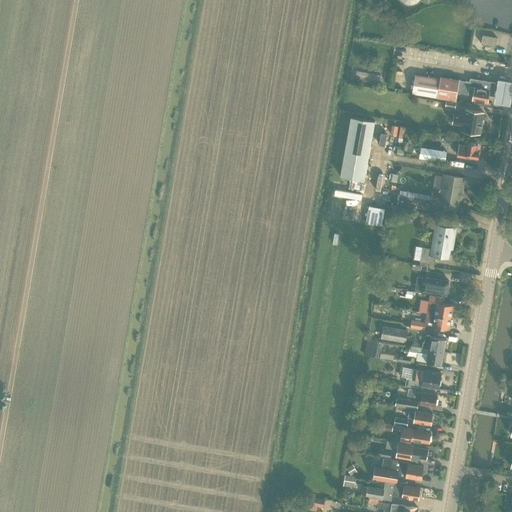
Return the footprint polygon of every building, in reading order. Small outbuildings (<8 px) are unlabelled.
[(444,0),(421,0),(422,19),(444,19),(444,0)] [(484,35),(482,44),(497,46),(499,38),(484,35)] [(441,77),(441,78),(416,74),(413,93),(438,97),(456,101),(458,92),(474,95),(473,100),(488,102),(489,95),(494,96),(497,83),(483,80),(483,81),(480,80),(471,78),(470,82),(460,80),(441,77)] [(511,91),(500,91),(498,113),(511,113),(511,91)] [(456,108),(457,102),(447,100),(446,106),(456,108)] [(484,112),(475,111),(465,109),(464,114),(454,113),(453,123),(463,125),(462,130),(481,133),(481,132),(483,131),(484,127),(482,124),(484,112)] [(365,180),(370,149),(376,121),(351,117),(341,176),(365,180)] [(461,137),(447,135),(446,141),(460,143),(458,156),(478,159),(480,145),(465,142),(466,138),(461,138),(461,137)] [(422,146),(420,157),(445,161),(447,151),(422,146)] [(400,194),(399,204),(444,212),(445,205),(450,206),(458,207),(459,198),(462,198),(465,177),(455,176),(443,174),(443,176),(436,175),(431,199),(400,194)] [(467,175),(466,187),(476,187),(477,176),(467,175)] [(369,206),(366,222),(383,225),(386,209),(369,206)] [(423,247),(421,260),(428,261),(435,262),(437,255),(449,257),(451,248),(453,248),(457,228),(435,224),(431,248),(423,247)] [(413,263),(412,268),(414,271),(418,271),(421,269),(422,265),(413,263)] [(421,291),(447,295),(449,281),(424,277),(421,291)] [(431,294),(430,301),(432,301),(438,302),(443,303),(445,297),(431,294)] [(430,301),(428,313),(435,314),(451,317),(454,305),(445,304),(443,303),(438,302),(432,301),(430,301)] [(426,323),(426,325),(434,326),(441,327),(449,329),(451,317),(435,314),(428,313),(426,323)] [(411,327),(425,330),(426,323),(412,320),(411,327)] [(408,330),(384,326),(382,338),(406,343),(408,330)] [(447,338),(431,336),(426,335),(425,342),(423,341),(422,347),(422,348),(445,352),(446,346),(447,346),(448,340),(447,340),(447,338)] [(383,342),(368,340),(365,355),(380,358),(383,342)] [(411,345),(410,351),(419,352),(417,360),(427,361),(435,363),(443,364),(443,362),(444,363),(445,357),(444,357),(445,352),(422,348),(422,347),(413,345),(411,345)] [(404,354),(399,353),(397,361),(411,364),(412,356),(404,354)] [(422,370),(414,368),(404,367),(402,376),(407,377),(405,386),(418,388),(420,380),(423,381),(422,386),(439,388),(442,373),(433,372),(434,371),(425,370),(422,370)] [(422,392),(416,391),(416,389),(409,388),(408,395),(415,397),(421,398),(420,403),(436,406),(438,394),(422,392)] [(418,409),(418,405),(419,401),(397,397),(396,405),(410,408),(416,409),(418,409)] [(416,410),(416,409),(410,408),(409,411),(408,417),(414,419),(414,422),(431,424),(431,423),(434,423),(434,418),(432,418),(433,413),(416,410)] [(394,425),(407,427),(409,419),(396,417),(394,425)] [(414,429),(407,427),(403,427),(400,441),(411,443),(412,440),(430,443),(431,433),(413,430),(414,429)] [(398,449),(397,457),(411,460),(412,457),(426,459),(428,449),(412,446),(412,447),(409,446),(409,444),(399,442),(398,449)] [(391,457),(392,451),(380,449),(379,455),(391,457)] [(424,467),(409,464),(409,462),(393,459),(392,467),(391,469),(376,466),(374,478),(381,480),(397,483),(399,476),(422,480),(423,474),(425,474),(426,468),(424,468),(424,467)] [(346,468),(350,475),(356,472),(352,465),(346,468)] [(394,483),(388,482),(387,491),(393,492),(393,495),(402,497),(418,500),(419,495),(420,495),(421,494),(422,491),(421,490),(420,490),(420,488),(405,485),(394,483)] [(368,486),(363,485),(361,495),(367,496),(366,497),(370,497),(379,499),(383,499),(385,488),(368,486)] [(314,497),(312,505),(324,507),(325,499),(314,497)]
